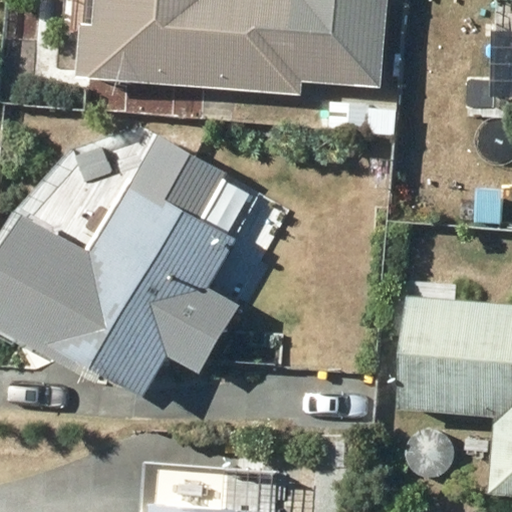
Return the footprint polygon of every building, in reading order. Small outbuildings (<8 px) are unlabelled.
[(78,14),(74,67),(299,87),(300,71),(376,78),(382,0),(91,0),(90,15),(78,14)] [(327,123),(393,130),(395,105),(366,103),(366,99),(330,95),(327,123)] [(199,211),(226,167),(158,127),(90,241),(19,199),(0,230),(0,315),(73,358),(80,346),(143,384),(167,344),(197,362),(235,297),(206,280),(235,232),(199,211)] [(395,397),(492,406),(485,485),(511,487),(511,296),(405,287),(395,397)] [(265,511),(270,460),(226,456),(222,498),(151,492),(149,511),(265,511)]
